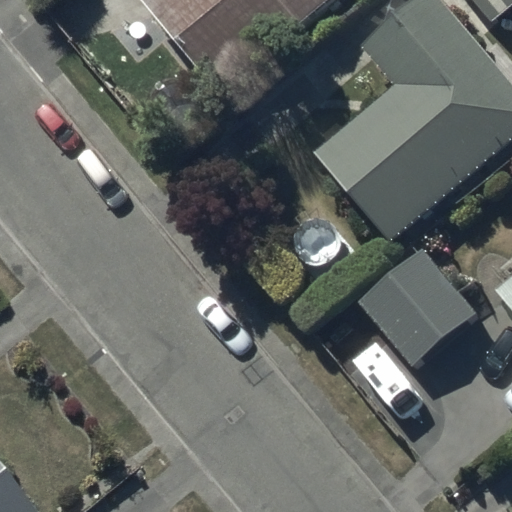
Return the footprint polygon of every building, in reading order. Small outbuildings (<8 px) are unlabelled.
[(159,0),(152,6),(226,96),(343,0),(159,0)] [(511,85),(441,0),(435,0),(370,53),(406,96),(327,161),(400,248),(511,156),(511,85)] [(511,0),(478,0),(500,27),(511,16),(511,0)] [(431,256),(368,307),(420,371),(483,320),(431,256)] [(511,259),(502,268),(511,280),(511,289),(502,298),(511,310),(511,387),(503,396),(511,406),(511,259)] [(0,511),(25,511),(0,480),(0,511)]
